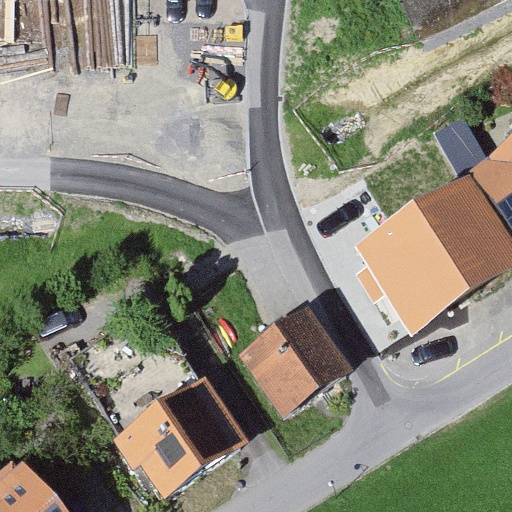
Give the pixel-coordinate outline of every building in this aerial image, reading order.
[(395,0),(412,32),(472,0),(395,0)] [(390,204),(451,172),(437,147),(377,179),(390,204)] [(511,164),(473,191),(511,249),(511,164)] [(511,255),(471,195),(333,290),(388,370),(511,284),(511,255)] [(169,511),(256,454),(207,380),(192,390),(147,322),(68,375),(159,511),(169,511)] [(355,389),(308,322),(240,368),(287,436),(355,389)] [(43,511),(30,494),(5,511),(43,511)]
